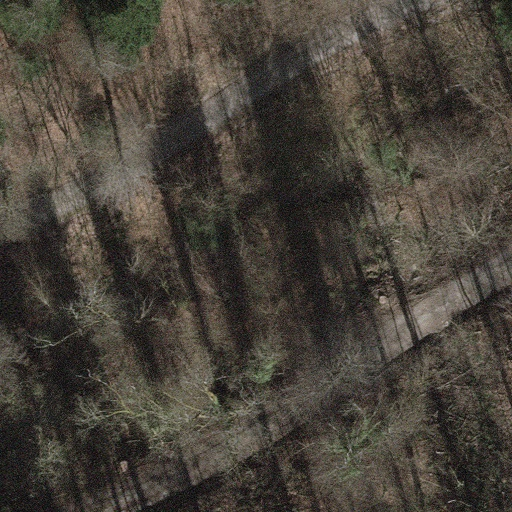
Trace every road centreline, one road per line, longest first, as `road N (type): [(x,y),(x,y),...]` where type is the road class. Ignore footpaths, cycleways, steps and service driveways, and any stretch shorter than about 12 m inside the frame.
road 1 (track): [(0,218),(102,191),(272,72),(431,0)]
road 2 (track): [(511,264),(109,511)]
